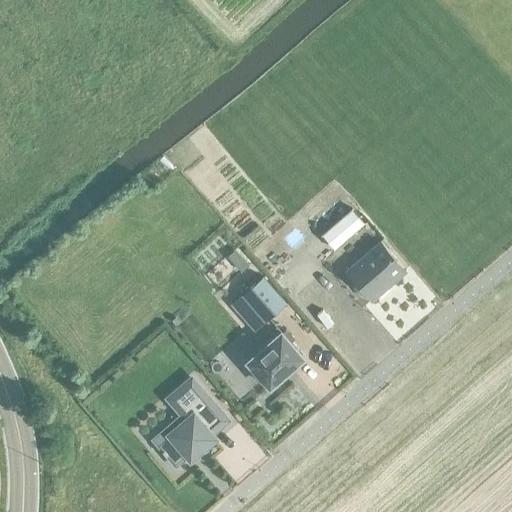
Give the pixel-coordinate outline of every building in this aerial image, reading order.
[(352,208),(322,234),(334,248),(365,222),(352,208)] [(387,282),(404,267),(381,240),(347,270),(372,299),(389,285),(387,282)] [(266,321),(287,302),(263,275),(242,294),(266,321)] [(294,365),(304,356),(282,331),(248,360),(270,386),(272,384),(274,386),(284,378),(282,376),(294,365)] [(191,456),(215,435),(211,430),(227,417),(191,376),(169,395),(187,417),(157,442),(176,463),(188,453),(191,456)]
